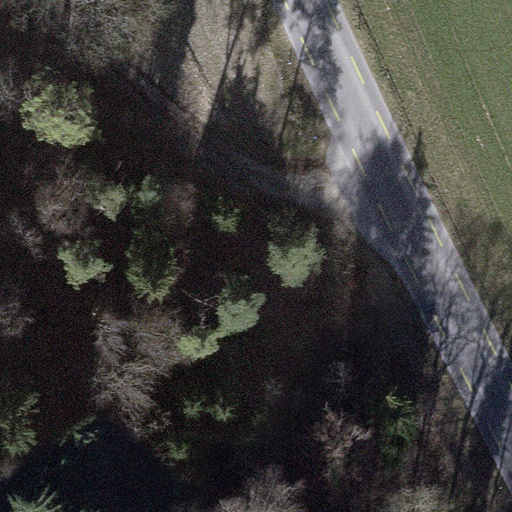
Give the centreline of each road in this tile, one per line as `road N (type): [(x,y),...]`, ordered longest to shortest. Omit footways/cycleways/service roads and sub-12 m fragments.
road 1 (primary): [(511,424),(308,0)]
road 2 (track): [(41,0),(113,69),(222,151),(292,191),(391,183)]
road 3 (track): [(0,132),(99,454),(130,511)]
